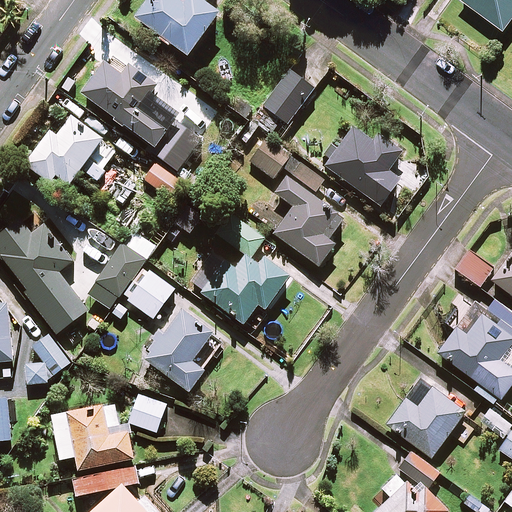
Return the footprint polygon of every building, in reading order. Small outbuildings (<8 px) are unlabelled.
[(221,17),(198,0),(150,0),(135,21),(189,60),(221,17)] [(511,0),(463,0),(506,31),(511,22),(511,0)] [(123,77),(106,65),(82,96),(175,165),(183,154),(177,149),(183,140),(144,110),(160,89),(130,67),(123,77)] [(317,89),(292,71),(264,108),(289,126),(317,89)] [(280,122),(263,109),(253,122),(271,135),(280,122)] [(105,142),(73,118),(61,134),(55,130),(27,167),(53,185),(58,178),(71,188),(105,142)] [(341,135),(325,158),(330,162),(326,168),(382,209),(399,185),(405,190),(408,185),(418,193),(431,175),(412,162),(400,178),(391,172),(406,151),(379,132),(374,139),(357,127),(348,140),(341,135)] [(325,183),(268,140),(251,163),(274,181),(284,169),(291,174),(275,195),(295,210),(275,236),(320,270),(337,247),(330,242),(344,224),(312,199),(325,183)] [(183,182),(158,164),(146,181),(171,199),(183,182)] [(137,196),(103,175),(98,183),(133,204),(137,196)] [(266,240),(238,220),(224,240),(252,260),(266,240)] [(32,235),(22,222),(0,239),(0,254),(32,296),(30,299),(59,336),(89,313),(60,275),(74,263),(45,225),(32,235)] [(177,236),(164,224),(151,239),(159,246),(167,237),(172,242),(177,236)] [(146,263),(124,247),(90,296),(112,312),(146,263)] [(494,270),(471,254),(457,272),(481,289),(494,270)] [(511,255),(504,266),(499,275),(499,288),(511,297),(511,255)] [(236,273),(212,257),(190,289),(253,332),(291,279),(263,259),(258,267),(246,259),(236,273)] [(175,292),(150,273),(128,301),(167,331),(145,359),(190,394),(206,374),(203,371),(223,345),(167,302),(175,292)] [(0,364),(15,363),(10,305),(0,306),(0,364)] [(440,355),(480,385),(474,393),(492,406),(498,398),(502,401),(511,387),(511,347),(511,345),(511,335),(475,308),(440,355)] [(72,364),(50,337),(35,350),(44,361),(29,373),(41,388),(72,364)] [(467,413),(434,389),(428,398),(416,389),(388,428),(433,460),(467,413)] [(168,406),(141,396),(130,425),(158,435),(168,406)] [(0,443),(13,443),(10,402),(0,402),(0,443)] [(121,427),(116,405),(63,417),(66,431),(56,434),(62,462),(77,459),(80,473),(135,461),(129,434),(112,438),(110,430),(121,427)] [(511,428),(511,425),(491,411),(482,425),(505,440),(511,428)] [(511,434),(500,451),(511,459),(511,434)] [(399,476),(384,491),(392,500),(378,511),(449,511),(430,490),(441,474),(412,455),(401,471),(422,485),(415,492),(399,476)] [(140,484),(137,467),(75,479),(78,495),(140,484)] [(139,506),(122,488),(95,511),(160,511),(148,498),(139,506)]
